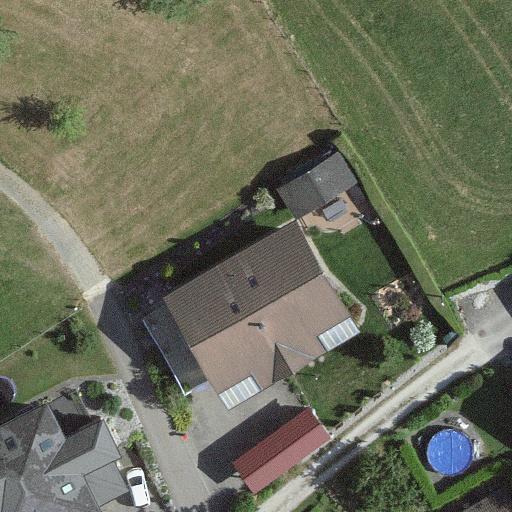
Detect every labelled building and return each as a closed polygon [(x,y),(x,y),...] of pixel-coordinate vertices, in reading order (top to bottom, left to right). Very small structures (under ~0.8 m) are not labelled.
[(303,208),(360,173),(343,144),(285,179),(303,208)] [(351,333),(286,221),(152,299),(218,411),(351,333)] [(46,417),(32,393),(0,410),(0,511),(66,511),(86,501),(70,473),(110,450),(81,398),(46,417)] [(236,443),(255,484),(341,445),(322,404),(236,443)] [(508,511),(491,484),(444,511),(508,511)]
